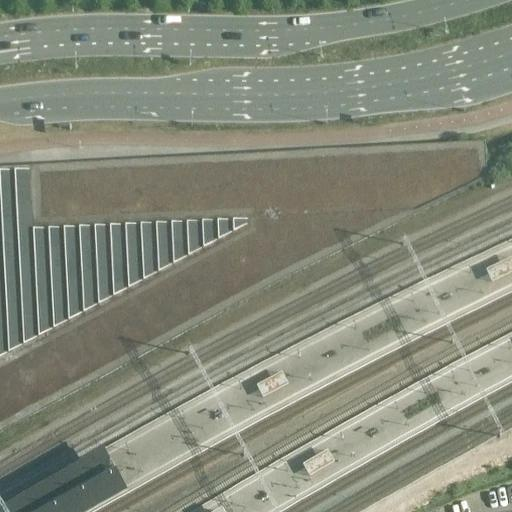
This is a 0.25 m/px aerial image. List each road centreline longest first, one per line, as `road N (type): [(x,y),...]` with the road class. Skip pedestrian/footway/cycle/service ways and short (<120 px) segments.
road 1 (secondary): [(0,102),(133,92),(299,95),(373,87),(511,52)]
road 2 (secondary): [(469,0),(370,24),(0,38)]
